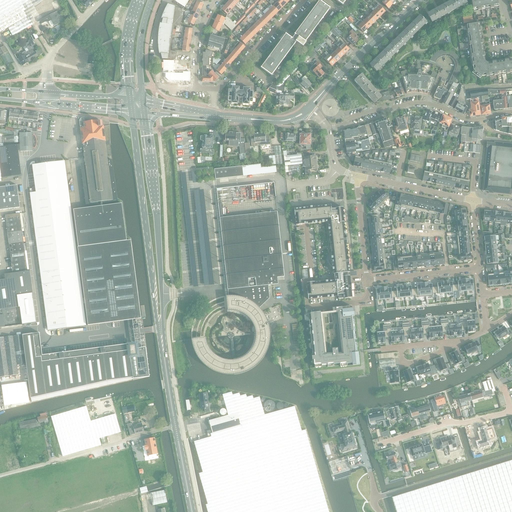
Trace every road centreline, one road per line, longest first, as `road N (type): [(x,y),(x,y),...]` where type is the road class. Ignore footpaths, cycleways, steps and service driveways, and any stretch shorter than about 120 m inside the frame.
road 1 (unclassified): [(142,330),(45,346),(23,178),(40,148),(45,103)]
road 2 (primary): [(130,111),(159,329)]
road 3 (primary): [(159,329),(143,112)]
road 4 (residential): [(327,128),(417,102),(469,120),(511,112)]
road 5 (unclassified): [(0,474),(174,426)]
road 6 (residential): [(511,412),(381,443)]
road 7 (secondary): [(422,0),(328,85)]
road 8 (residential): [(214,88),(302,0)]
